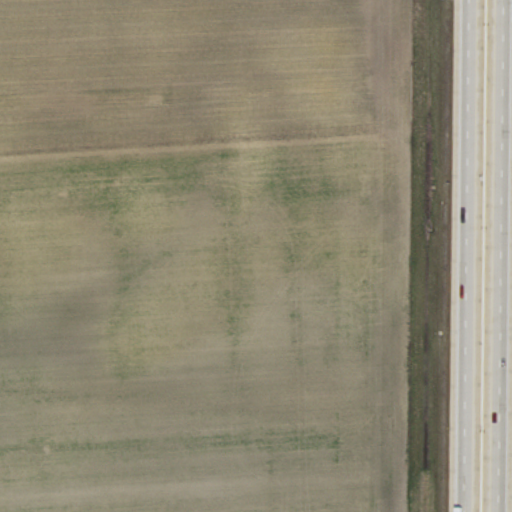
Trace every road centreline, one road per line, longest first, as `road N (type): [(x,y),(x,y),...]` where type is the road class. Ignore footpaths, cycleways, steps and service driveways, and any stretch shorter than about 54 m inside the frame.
road 1 (motorway): [(465,0),(458,511)]
road 2 (motorway): [(495,511),(501,0)]
